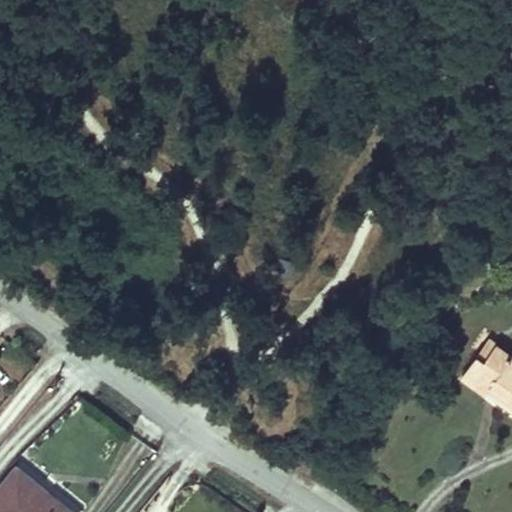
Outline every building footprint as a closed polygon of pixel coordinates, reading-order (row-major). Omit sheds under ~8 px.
[(498,358),(503,350),(488,339),(482,348),(498,358)] [(498,358),(482,348),(460,379),(484,394),(492,383),(501,389),(500,392),(511,400),(511,356),(503,350),(498,358)] [(501,389),(492,383),(484,394),(493,400),(495,398),(500,392),(501,389)] [(511,400),(500,392),(495,398),(511,410),(511,400)] [(298,463),(309,470),(314,462),(303,456),(298,463)] [(0,511),(73,511),(14,465),(0,482),(0,511)]
